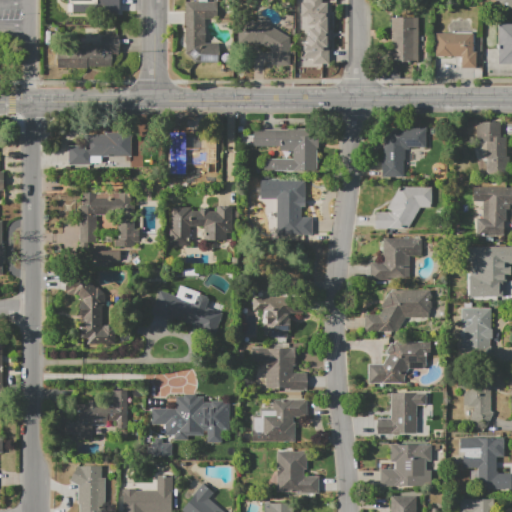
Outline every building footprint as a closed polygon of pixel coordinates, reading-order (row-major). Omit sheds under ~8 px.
[(60,0),(80,0),(80,18),(60,18),(60,0)] [(119,12),(118,0),(66,0),(67,12),(119,12)] [(305,0),(325,0),(325,23),(328,23),(328,34),(330,34),(330,50),(323,50),(323,65),(306,65),(306,12),(310,12),(310,11),(315,11),(315,8),(305,8),(305,0)] [(511,0),(511,9),(500,9),(500,1),(496,1),(496,0),(511,0)] [(185,2),(218,2),(218,19),(205,19),(205,43),(218,43),(218,63),(195,63),(185,52),(185,2)] [(417,18),(418,61),(384,61),(384,46),(392,46),(391,18),(417,18)] [(262,44),(238,43),(239,21),(262,21),(289,37),(289,65),(272,65),(272,49),(262,44)] [(499,24),(511,24),(511,63),(499,63),(499,24)] [(436,33),(473,33),(473,52),(476,52),(476,67),(461,67),(461,56),(436,56),(436,33)] [(113,67),(87,67),(87,68),(58,68),(58,49),(85,49),(85,47),(101,47),(101,36),(119,37),(119,54),(113,54),(113,67)] [(476,122),(501,122),(501,137),(506,137),(506,156),(510,156),(510,175),(486,174),(487,141),(476,141),(476,122)] [(254,129),(287,129),(287,128),(319,128),(319,150),(317,150),(316,171),(261,171),(261,158),(293,158),(294,150),(280,150),(280,147),(254,146),(254,129)] [(404,176),(383,176),(383,129),(425,129),(425,146),(404,146),(404,176)] [(169,134),(218,134),(218,166),(188,166),(187,173),(169,173),(169,134)] [(68,166),(68,143),(85,143),(85,135),(131,135),(131,158),(91,157),(91,166),(68,166)] [(272,181),(307,181),(306,200),(302,200),(302,217),(312,217),(312,235),(294,235),(294,229),(277,229),(277,200),(272,200),(272,181)] [(394,213),(387,208),(401,187),(431,187),(431,207),(422,207),(409,228),(405,226),(405,230),(375,229),(375,212),(394,213)] [(476,236),(476,218),(482,218),(482,201),(474,201),(474,188),(511,188),(511,204),(509,204),(509,208),(506,208),(506,236),(476,236)] [(82,193),(139,193),(139,214),(133,214),(133,229),(138,229),(138,241),(133,241),(132,247),(114,246),(114,239),(118,239),(119,215),(96,215),(96,242),(79,242),(80,205),(82,205),(82,193)] [(172,207),(190,207),(190,210),(200,210),(200,207),(209,207),(209,210),(216,210),(216,207),(233,207),(233,233),(226,233),(226,240),(204,240),(204,226),(189,226),(189,246),(169,246),(169,229),(171,229),(172,207)] [(383,238),(421,238),(421,256),(409,256),(409,278),(388,278),(388,280),(371,280),(371,262),(383,262),(383,238)] [(501,297),(470,297),(471,277),(477,277),(477,258),(471,258),(471,247),(502,248),(501,297)] [(107,252),(107,262),(93,262),(93,252),(107,252)] [(80,281),(84,277),(104,293),(104,307),(102,307),(101,325),(115,325),(115,344),(89,344),(89,338),(79,337),(79,325),(83,325),(83,317),(81,317),(81,302),(83,302),(83,300),(77,295),(67,295),(67,281),(80,281)] [(215,333),(172,317),(171,320),(152,313),(160,291),(176,297),(180,286),(210,297),(206,308),(222,314),(215,333)] [(405,317),(399,329),(398,331),(364,331),(364,315),(378,315),(382,308),(381,307),(389,291),(391,292),(392,290),(430,290),(430,318),(405,317)] [(253,297),(303,298),(303,313),(289,313),(289,331),(288,331),(288,338),(262,338),(263,310),(253,310),(253,297)] [(490,309),(490,361),(464,361),(464,322),(461,322),(461,309),(490,309)] [(404,376),(404,384),(368,384),(368,364),(383,364),(389,354),(386,353),(391,343),(394,344),(395,342),(430,342),(430,355),(426,355),(426,369),(408,368),(404,376)] [(251,349),(295,349),(295,365),(293,365),(293,373),(307,373),(307,391),(290,391),(290,389),(266,388),(267,361),(251,361),(251,349)] [(474,411),(474,407),(464,407),(464,390),(461,389),(459,388),(458,384),(459,381),(461,380),(464,378),(464,374),(490,375),(490,411),(493,413),(485,428),(469,419),(474,411)] [(127,391),(126,429),(117,429),(117,420),(107,420),(107,426),(91,426),(91,439),(77,439),(77,435),(65,434),(65,422),(77,422),(77,404),(89,404),(89,401),(99,401),(99,406),(112,406),(112,391),(127,391)] [(390,393),(426,394),(426,405),(417,405),(416,433),(378,432),(378,417),(382,418),(390,418),(390,393)] [(229,403),(229,430),(221,430),(221,443),(207,443),(207,430),(203,430),(203,435),(188,435),(188,440),(174,440),(174,435),(165,435),(165,425),(152,425),(152,409),(176,409),(176,397),(184,397),(184,394),(196,394),(196,397),(204,397),(204,402),(211,402),(211,401),(223,401),(223,402),(229,403)] [(307,400),(307,416),(294,416),(294,442),(251,441),(252,415),(260,415),(260,408),(273,408),(273,400),(307,400)] [(172,456),(150,456),(150,443),(154,443),(154,438),(162,438),(162,443),(172,443),(172,456)] [(504,439),(504,450),(496,450),(496,473),(511,473),(511,489),(477,489),(477,468),(462,468),(462,455),(464,455),(464,452),(460,452),(460,438),(504,439)] [(419,486),(381,486),(381,469),(396,469),(396,462),(391,462),(391,444),(431,444),(431,461),(419,461),(419,486)] [(278,451),(306,451),(306,469),(304,469),(304,476),(319,476),(319,492),(278,492),(278,451)] [(105,465),(105,498),(101,498),(101,511),(80,511),(80,504),(77,504),(77,485),(70,481),(78,465),(105,465)] [(172,476),(172,511),(123,511),(123,489),(136,489),(136,491),(156,491),(157,476),(172,476)] [(184,511),(182,510),(194,496),(193,495),(203,484),(213,493),(209,499),(224,511),(184,511)] [(416,496),(416,511),(391,511),(391,496),(416,496)] [(494,511),(460,511),(460,499),(494,499),(494,511)] [(264,511),(264,502),(293,502),(293,511),(264,511)]
